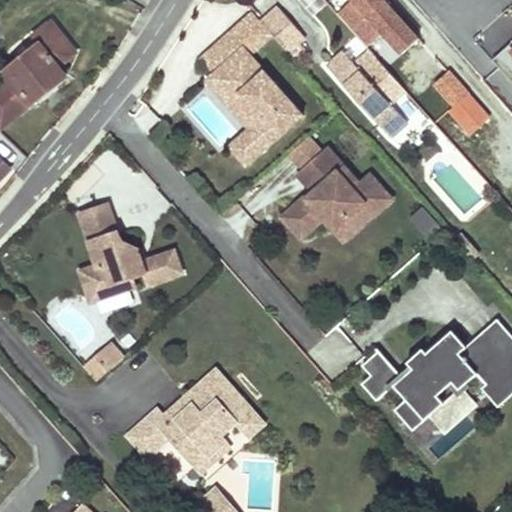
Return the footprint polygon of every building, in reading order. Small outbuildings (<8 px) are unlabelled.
[(303,0),(325,36),(337,29),(320,0),(303,0)] [(350,30),(382,0),(349,0),(335,13),(350,30)] [(417,38),(383,0),(382,0),(350,30),(365,46),(381,32),(400,53),(417,38)] [(276,4),(258,20),(270,33),(286,51),(304,35),(276,4)] [(223,144),(242,166),(303,114),(249,52),(270,33),(258,20),(249,10),(195,56),(207,70),(199,77),(243,126),(223,144)] [(0,130),(67,78),(58,67),(76,53),(51,21),(34,35),(40,44),(6,71),(10,77),(0,84),(0,130)] [(511,45),(509,42),(489,59),(511,85),(511,45)] [(341,50),(326,64),(358,100),(373,117),(382,126),(391,137),(408,122),(398,111),(390,101),(403,90),(372,56),(358,68),(341,50)] [(466,93),(446,70),(432,82),(452,105),(465,94),(466,93)] [(487,118),(465,94),(452,105),(448,109),(469,133),(487,118)] [(322,222),(342,243),(392,201),(367,172),(356,181),(325,146),(319,150),(308,136),(287,154),(299,167),(293,173),(307,190),(277,215),(300,241),(322,222)] [(0,180),(10,170),(0,159),(0,180)] [(109,201),(75,211),(92,262),(76,267),(88,303),(183,272),(174,244),(141,255),(136,245),(116,226),(109,201)] [(427,207),(412,215),(425,241),(440,233),(427,207)] [(511,337),(496,320),(466,347),(452,332),(425,355),(421,350),(407,362),(414,368),(403,378),(380,351),(363,366),(372,376),(363,383),(378,400),(393,386),(405,400),(394,409),(412,430),(429,415),(445,433),(459,420),(476,405),(465,392),(459,397),(456,394),(445,403),(436,393),(449,381),(457,390),(478,372),(487,383),(482,388),(498,406),(511,393),(511,337)] [(108,369),(124,355),(112,340),(96,355),(108,369)] [(108,369),(96,355),(84,365),(96,379),(108,369)] [(155,410),(126,436),(148,459),(171,439),(191,462),(203,451),(208,457),(226,442),(221,436),(234,424),(247,439),(264,424),(217,371),(186,398),(194,407),(170,427),(163,418),(155,410)] [(194,407),(186,398),(163,418),(170,427),(194,407)] [(438,459),(474,427),(467,418),(430,450),(438,459)] [(231,447),(226,442),(208,457),(203,451),(191,462),(201,473),(231,447)] [(101,511),(83,496),(69,511),(101,511)] [(237,511),(226,499),(211,511),(237,511)]
